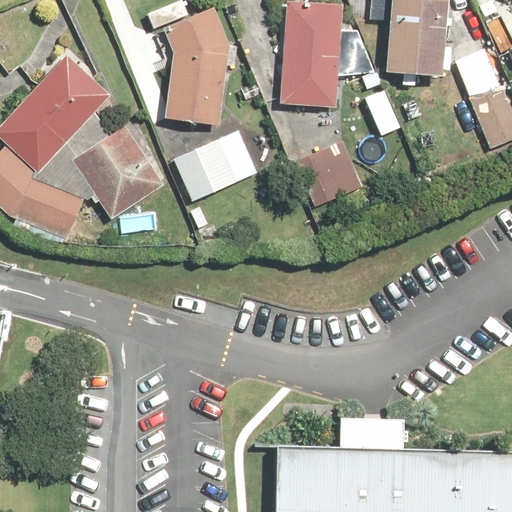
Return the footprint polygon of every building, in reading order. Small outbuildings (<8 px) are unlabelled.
[(289,0),(285,100),(343,102),(347,0),(289,0)] [(395,0),(390,65),(451,70),(456,0),(395,0)] [(228,122),(236,43),(220,3),(166,24),(175,47),(168,116),(228,122)] [(511,86),(492,44),(458,60),(498,148),(511,141),(511,86)] [(0,146),(0,203),(12,214),(80,235),(96,184),(109,211),(170,181),(136,113),(115,124),(101,112),(120,90),(69,46),(0,126),(0,134),(6,140),(0,146)] [(243,125),(176,154),(195,199),(262,170),(243,125)] [(343,138),(298,157),(322,215),(367,196),(343,138)] [(511,511),(511,441),(267,440),(266,511),(511,511)]
